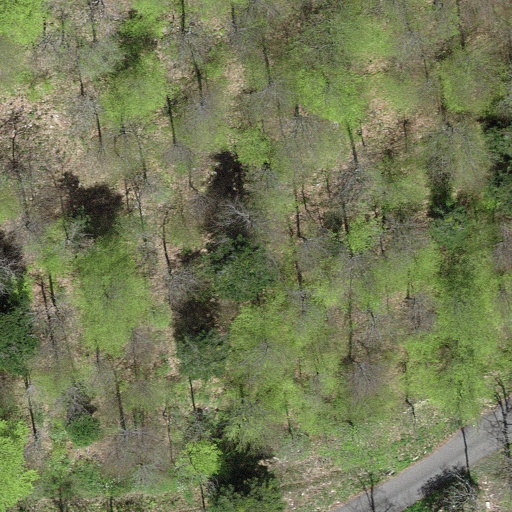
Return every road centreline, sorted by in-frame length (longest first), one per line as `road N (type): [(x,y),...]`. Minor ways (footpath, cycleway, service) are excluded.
road 1 (track): [(493,432),(300,463),(150,504),(56,511)]
road 2 (unclassified): [(511,419),(369,511)]
